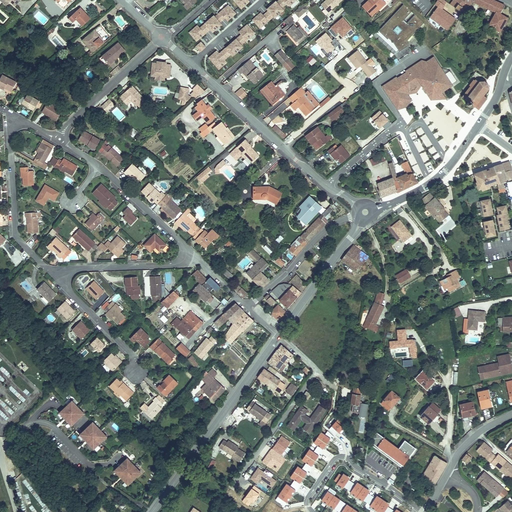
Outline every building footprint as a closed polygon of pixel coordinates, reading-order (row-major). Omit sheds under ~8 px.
[(12,0),(0,0),(0,6),(4,3),(6,5),(7,4),(13,9),(17,4),(12,0)] [(55,7),(61,12),(71,0),(50,0),(56,5),(55,7)] [(191,0),(181,0),(184,2),(182,3),(181,5),(185,9),(193,2),(191,0)] [(233,0),(233,1),(241,10),(249,3),(247,0),(233,0)] [(279,0),(277,3),(282,9),(287,5),(289,8),(297,0),(279,0)] [(341,0),(326,0),(320,5),(328,14),(331,11),(330,11),(335,6),(334,6),(334,4),(337,5),(341,0)] [(380,0),(366,0),(360,6),(369,16),(376,9),(374,7),(381,1),(380,0)] [(476,0),(452,0),(449,4),(453,7),(448,15),(449,15),(448,17),(457,23),(461,18),(458,16),(467,3),(470,5),(473,1),(475,2),(476,0)] [(504,6),(491,0),(482,0),(480,5),(494,13),(486,27),(498,34),(506,20),(498,15),(504,6)] [(381,1),(374,7),(376,9),(383,3),(381,1)] [(263,15),(261,12),(252,20),(260,30),(273,18),(274,20),(284,11),(282,9),(277,3),(263,15)] [(394,44),(399,51),(409,45),(407,42),(424,24),(415,15),(407,24),(404,21),(412,12),(404,4),(379,31),(387,40),(389,39),(394,44)] [(228,5),(214,17),(220,24),(225,20),(227,22),(236,14),(228,5)] [(308,10),(303,5),(295,13),(299,18),(308,10)] [(84,7),(78,13),(82,17),(88,12),(84,7)] [(78,12),(67,23),(76,33),(87,22),(82,17),(78,13),(78,12)] [(197,26),(189,33),(196,42),(209,32),(212,35),(222,26),(220,24),(214,17),(213,16),(200,28),(197,26)] [(293,21),(289,17),(283,22),(287,26),(292,22),(293,21)] [(342,18),(327,30),(334,37),(338,33),(345,41),(355,33),(342,18)] [(241,36),(236,40),(241,46),(256,34),(247,24),(238,33),(241,36)] [(287,26),(282,31),(284,34),(286,32),(295,43),(296,42),(302,36),(296,30),(293,26),(290,29),(287,26)] [(299,27),(296,30),(302,36),(296,42),(299,45),(308,37),(299,27)] [(78,44),(89,55),(96,48),(92,44),(97,40),(90,32),(78,44)] [(340,44),(335,38),(331,40),(325,33),(315,41),(317,43),(311,48),(317,55),(319,53),(324,59),(332,52),(331,50),(340,44)] [(236,40),(219,53),(216,51),(208,59),(219,71),(227,63),(225,61),(230,56),(232,58),(243,48),(241,46),(236,40)] [(201,41),(195,46),(200,53),(206,47),(201,41)] [(115,44),(97,60),(102,67),(105,64),(114,57),(116,59),(122,53),(115,44)] [(356,68),(359,66),(362,63),(364,65),(360,67),(367,76),(374,71),(365,60),(365,61),(356,50),(347,57),(356,68)] [(279,51),(273,56),(280,65),(287,59),(279,51)] [(310,56),(306,62),(312,66),(316,60),(310,56)] [(396,76),(382,85),(388,94),(390,93),(392,95),(390,96),(397,107),(405,105),(410,97),(407,93),(406,91),(420,82),(421,83),(430,98),(441,91),(452,83),(433,56),(426,60),(421,60),(406,69),(407,71),(397,78),(396,76)] [(114,57),(105,64),(107,66),(116,59),(114,57)] [(249,60),(237,70),(240,74),(242,73),(245,77),(247,76),(254,84),(263,76),(256,69),(253,70),(250,66),(252,64),(249,60)] [(154,62),(149,62),(148,72),(153,73),(152,75),(161,75),(165,76),(167,63),(162,63),(161,63),(161,64),(158,64),(158,63),(154,62)] [(0,74),(0,86),(1,85),(8,89),(12,81),(0,74)] [(268,81),(260,88),(272,103),(277,99),(279,96),(282,94),(275,84),(272,86),(268,81)] [(420,82),(406,91),(407,93),(417,92),(421,83),(420,82)] [(474,82),(461,98),(466,102),(465,105),(468,108),(472,107),(477,111),(490,95),(486,92),(487,90),(487,85),(485,84),(483,82),(478,83),(477,84),(474,82)] [(122,89),(115,95),(118,98),(120,97),(121,95),(123,98),(126,98),(133,105),(140,99),(127,84),(124,87),(125,88),(123,90),(122,89)] [(23,91),(17,101),(28,107),(31,101),(34,96),(27,92),(29,89),(23,85),(20,89),(23,91)] [(198,85),(189,93),(195,99),(204,91),(198,85)] [(184,93),(185,87),(178,86),(175,97),(179,98),(180,92),(184,93)] [(314,106),(302,92),(303,91),(298,86),(287,96),(291,101),(289,104),(293,109),(297,106),(305,114),(314,106)] [(241,101),(248,95),(241,88),(235,93),(241,101)] [(272,103),(260,88),(258,90),(270,104),(272,103)] [(318,102),(320,105),(327,99),(325,96),(318,102)] [(104,97),(97,104),(101,109),(109,102),(104,97)] [(201,110),(196,114),(201,119),(205,115),(210,121),(218,115),(211,107),(210,108),(209,108),(208,107),(208,106),(208,103),(203,98),(199,101),(201,104),(198,107),(201,110)] [(45,115),(51,118),(59,105),(47,99),(45,102),(42,100),(37,108),(46,113),(45,115)] [(111,111),(120,121),(125,117),(116,106),(111,111)] [(337,106),(326,114),(332,122),(337,118),(336,116),(341,112),(337,106)] [(380,129),(389,121),(379,110),(370,118),(380,129)] [(200,134),(198,135),(201,139),(209,132),(211,129),(215,126),(212,123),(206,129),(204,126),(198,131),(200,134)] [(215,126),(211,129),(216,137),(223,145),(230,139),(222,130),(224,129),(219,123),(215,126)] [(272,125),(269,128),(280,137),(282,134),(272,125)] [(316,126),(304,134),(309,143),(314,140),(317,145),(330,137),(327,132),(323,135),(316,126)] [(82,127),(77,134),(86,139),(86,141),(93,145),(94,144),(98,136),(82,127)] [(224,129),(222,130),(230,139),(233,137),(225,128),(224,129)] [(30,159),(30,160),(43,167),(46,162),(41,159),(51,142),(40,136),(34,147),(36,148),(35,150),(30,159)] [(223,145),(216,137),(213,139),(221,147),(223,145)] [(399,138),(396,140),(401,150),(404,148),(399,138)] [(252,162),(257,157),(248,148),(250,147),(251,146),(244,139),(236,147),(242,154),(241,155),(245,159),(247,157),(252,162)] [(335,143),(328,149),(334,157),(336,156),(341,161),(350,154),(341,143),(338,146),(335,143)] [(108,157),(115,162),(121,155),(108,144),(106,146),(103,144),(98,150),(101,153),(102,151),(109,156),(108,157)] [(236,147),(234,149),(241,155),(242,154),(236,147)] [(250,147),(248,148),(257,157),(259,155),(250,147)] [(30,159),(14,149),(14,151),(30,160),(30,159)] [(241,155),(234,149),(229,153),(235,160),(241,155)] [(55,165),(56,163),(63,167),(70,171),(75,163),(60,155),(59,157),(56,155),(52,163),(55,165)] [(370,159),(372,165),(381,161),(379,155),(370,159)] [(227,159),(234,166),(239,162),(237,160),(235,161),(230,156),(227,159)] [(391,159),(386,160),(392,177),(393,178),(397,176),(391,159)] [(497,165),(477,172),(480,181),(479,181),(482,188),(484,187),(485,190),(493,187),(492,185),(495,183),(500,182),(502,189),(503,193),(507,192),(510,191),(507,182),(511,180),(511,162),(511,160),(497,165)] [(131,175),(138,181),(147,171),(139,163),(136,166),(131,162),(123,170),(130,177),(131,175)] [(397,176),(393,178),(398,192),(418,182),(408,163),(402,166),(405,171),(397,176)] [(18,169),(20,169),(21,176),(21,183),(31,182),(30,168),(26,169),(25,165),(18,165),(18,169)] [(201,184),(210,176),(208,175),(212,171),(208,167),(196,178),(201,184)] [(393,178),(392,177),(377,182),(382,195),(397,190),(393,178)] [(42,182),(33,198),(41,203),(45,195),(52,198),(56,190),(42,182)] [(106,205),(109,208),(115,201),(111,197),(110,198),(107,196),(110,193),(98,182),(90,190),(98,197),(106,205)] [(159,191),(157,193),(146,182),(139,189),(143,194),(148,198),(146,199),(149,202),(151,200),(156,203),(158,201),(163,195),(159,191)] [(263,190),(263,187),(254,187),(254,199),(262,198),(263,199),(264,199),(265,199),(267,198),(276,203),(281,193),(270,187),(268,190),(263,190)] [(163,195),(158,201),(162,205),(159,208),(167,216),(168,214),(171,218),(179,210),(168,200),(172,195),(168,191),(163,195)] [(428,191),(419,200),(425,205),(424,206),(436,217),(437,216),(442,221),(450,211),(445,207),(446,206),(435,195),(434,196),(429,191),(428,191)] [(106,205),(98,197),(95,200),(104,208),(106,205)] [(305,210),(301,215),(300,214),(299,215),(298,216),(298,217),(299,218),(300,218),(301,218),(302,219),(306,223),(319,209),(314,205),(316,203),(315,201),(313,198),(311,198),(309,197),(300,206),(305,210)] [(493,199),(484,200),(486,208),(494,206),(494,204),(495,204),(495,202),(493,202),(493,199)] [(509,205),(500,207),(501,209),(500,209),(500,211),(501,211),(502,214),(509,213),(511,213),(509,205)] [(124,214),(121,216),(129,224),(134,219),(135,220),(135,219),(129,213),(127,211),(128,209),(125,206),(121,211),(124,214)] [(494,206),(486,208),(487,216),(492,215),(496,214),(495,210),(496,210),(496,208),(495,208),(494,206)] [(177,225),(178,223),(184,230),(189,234),(196,227),(192,223),(197,218),(189,211),(186,208),(173,222),(177,225)] [(37,230),(36,210),(24,211),(25,216),(26,215),(27,231),(37,230)] [(87,217),(82,221),(89,228),(101,216),(96,211),(93,214),(91,212),(87,217)] [(511,226),(509,213),(500,215),(499,215),(500,217),(501,217),(502,222),(501,223),(501,224),(502,224),(504,230),(511,227),(511,226)] [(401,217),(392,224),(404,240),(413,233),(402,218),(401,217)] [(496,220),(487,222),(489,229),(497,227),(497,225),(498,225),(498,223),(496,224),(496,220)] [(301,237),(290,250),(297,256),(308,243),(320,231),(313,224),(301,237)] [(77,227),(70,234),(86,250),(93,243),(77,227)] [(497,228),(489,229),(490,237),(499,235),(498,231),(499,231),(499,229),(498,229),(497,228)] [(202,233),(199,229),(191,238),(195,241),(202,233)] [(198,244),(204,249),(213,240),(215,241),(218,238),(210,230),(206,235),(203,232),(202,233),(195,241),(194,241),(198,244)] [(153,234),(142,246),(149,252),(153,247),(155,245),(159,250),(164,245),(153,234)] [(104,247),(106,246),(113,253),(118,247),(123,243),(115,235),(108,242),(106,239),(101,244),(99,241),(98,242),(95,245),(98,248),(99,246),(102,250),(104,247)] [(55,238),(48,246),(53,251),(58,255),(56,257),(59,260),(61,258),(69,250),(55,238)] [(93,243),(86,250),(89,254),(89,251),(95,245),(93,243)] [(106,246),(104,247),(115,257),(121,250),(118,247),(113,253),(106,246)] [(353,247),(343,262),(358,273),(367,261),(371,264),(373,262),(368,259),(369,258),(353,247)] [(71,252),(69,250),(61,258),(64,261),(71,252)] [(18,251),(9,256),(15,266),(24,261),(18,251)] [(264,254),(263,253),(249,268),(264,282),(271,273),(262,265),(270,257),(267,256),(265,254),(264,254)] [(225,269),(222,272),(230,280),(234,276),(225,269)] [(406,269),(394,275),(400,284),(411,278),(406,269)] [(461,278),(457,270),(453,272),(454,274),(452,276),(444,280),(446,284),(448,283),(450,288),(451,287),(453,286),(454,290),(464,285),(461,278)] [(201,274),(198,271),(192,276),(195,280),(201,274)] [(204,276),(201,274),(195,280),(198,282),(204,276)] [(419,274),(408,280),(410,284),(421,277),(419,274)] [(208,281),(204,276),(198,282),(201,285),(203,286),(208,281)] [(138,277),(125,279),(126,288),(129,288),(130,296),(141,295),(140,286),(139,286),(138,277)] [(161,277),(152,278),(153,296),(154,296),(161,296),(162,296),(162,293),(161,285),(161,277)] [(296,277),(291,284),(302,289),(306,285),(296,277)] [(57,294),(44,282),(37,289),(43,296),(49,302),(57,294)] [(284,300),(290,305),(303,290),(291,284),(288,282),(282,283),(280,284),(275,289),(275,290),(276,291),(278,294),(284,300)] [(93,283),(86,289),(97,300),(105,293),(96,284),(95,285),(93,283)] [(203,286),(201,285),(194,292),(206,303),(213,296),(203,286)] [(240,285),(236,289),(246,297),(249,293),(240,285)] [(235,299),(227,293),(223,297),(230,304),(233,300),(235,299)] [(162,304),(167,308),(175,299),(170,295),(162,304)] [(47,304),(49,302),(43,296),(41,298),(47,304)] [(230,304),(223,297),(219,301),(226,307),(230,304)] [(264,298),(261,304),(270,309),(273,304),(264,298)] [(78,314),(65,301),(57,308),(70,321),(78,314)] [(113,303),(105,311),(108,314),(114,319),(119,325),(127,318),(122,313),(125,310),(121,306),(120,308),(117,305),(116,306),(113,303)] [(237,312),(242,308),(238,304),(237,303),(232,307),(237,312)] [(380,305),(369,329),(373,331),(373,330),(379,333),(390,309),(380,305)] [(288,313),(277,306),(272,313),(272,317),(272,318),(276,321),(283,321),(288,313)] [(237,312),(232,307),(228,312),(233,317),(237,312)] [(237,312),(233,317),(239,322),(233,331),(224,341),(230,347),(256,320),(242,308),(237,312)] [(188,323),(180,316),(177,319),(179,321),(178,323),(192,337),(197,332),(207,322),(195,310),(186,319),(189,322),(188,323)] [(490,312),(474,311),(472,330),(482,331),(483,321),(489,322),(490,312)] [(226,313),(218,322),(226,330),(235,321),(226,313)] [(164,324),(168,320),(163,315),(159,319),(164,324)] [(86,329),(80,323),(73,330),(83,339),(91,331),(87,327),(86,329)] [(142,329),(132,339),(135,343),(138,341),(141,341),(144,343),(142,345),(146,348),(151,342),(148,339),(151,337),(142,329)] [(208,340),(205,338),(192,352),(201,360),(217,342),(211,336),(208,340)] [(98,337),(91,344),(99,352),(106,346),(98,337)] [(179,357),(160,339),(151,347),(156,352),(156,351),(163,357),(165,356),(173,363),(179,357)] [(359,356),(364,358),(367,343),(362,342),(359,356)] [(176,349),(185,358),(191,352),(181,343),(176,349)] [(282,345),(269,363),(281,373),(295,355),(282,345)] [(511,371),(511,352),(502,355),(504,361),(497,363),(497,364),(496,364),(496,363),(483,367),(487,379),(511,371)] [(112,354),(101,365),(111,374),(123,363),(120,360),(119,361),(115,357),(112,354)] [(165,356),(163,357),(171,365),(173,363),(165,356)] [(196,370),(200,366),(191,356),(187,359),(196,370)] [(304,369),(310,374),(313,371),(307,366),(304,369)] [(264,369),(258,378),(282,394),(287,386),(282,382),(264,369)] [(440,384),(442,382),(429,369),(421,378),(432,389),(439,382),(440,384)] [(218,378),(215,374),(205,384),(208,387),(204,391),(215,404),(230,391),(218,378)] [(391,381),(394,383),(400,377),(397,374),(391,381)] [(160,389),(169,398),(181,384),(172,376),(167,381),(169,382),(165,387),(163,386),(160,389)] [(119,380),(111,388),(117,393),(118,392),(122,397),(125,400),(133,392),(125,384),(124,385),(121,383),(119,380)] [(292,396),(297,387),(290,383),(285,392),(292,396)] [(356,393),(354,404),(356,404),(354,412),(362,414),(361,416),(368,418),(371,406),(365,404),(365,402),(363,402),(365,395),(364,395),(365,389),(359,387),(358,394),(356,393)] [(497,402),(494,389),(483,392),(487,408),(493,406),(492,404),(497,402)] [(397,391),(389,401),(398,408),(406,398),(397,391)] [(133,392),(125,400),(128,402),(135,395),(133,392)] [(156,401),(157,403),(151,409),(147,413),(155,420),(165,409),(163,408),(166,405),(165,404),(168,401),(162,396),(160,399),(159,398),(156,401)] [(63,409),(67,415),(72,410),(74,412),(69,417),(74,422),(87,410),(75,398),(63,409)] [(248,408),(251,410),(256,403),(252,401),(248,408)] [(256,403),(251,410),(260,417),(265,409),(256,403)] [(438,403),(426,417),(435,424),(447,410),(438,403)] [(303,428),(309,433),(327,410),(321,406),(313,417),(307,412),(310,408),(304,404),(292,420),(297,424),(301,419),(307,423),(303,428)] [(478,404),(466,407),(470,419),(481,415),(478,404)] [(344,424),(339,418),(329,429),(335,435),(338,432),(340,434),(345,429),(342,427),(344,424)] [(96,419),(83,431),(89,438),(93,433),(95,435),(90,440),(96,446),(109,434),(103,427),(96,419)] [(117,432),(120,428),(115,423),(112,427),(117,432)] [(287,484),(276,500),(282,505),(285,501),(287,503),(295,490),(297,491),(302,484),(300,483),(307,473),(308,474),(313,467),(312,466),(319,456),(320,457),(325,450),(324,449),(330,439),(332,440),(334,437),(328,431),(326,435),(321,432),(314,443),(318,446),(314,452),(310,449),(302,460),(307,463),(302,469),(298,466),(291,477),(295,480),(290,486),(287,484)] [(382,437),(377,433),(374,437),(372,443),(373,444),(402,465),(403,466),(415,451),(410,448),(412,446),(405,441),(399,449),(398,451),(381,438),(382,437)] [(281,436),(272,449),(281,455),(290,443),(281,436)] [(381,438),(398,451),(399,449),(382,437),(381,438)] [(221,445),(225,448),(228,444),(231,446),(229,448),(229,451),(234,454),(233,455),(241,460),(247,452),(239,447),(240,445),(230,438),(229,440),(225,438),(221,445)] [(484,442),(476,450),(488,460),(493,454),(490,452),(493,449),(484,442)] [(372,445),(401,467),(402,465),(373,444),(372,445)] [(488,460),(500,470),(507,462),(498,454),(496,457),(493,454),(488,460)] [(445,462),(434,455),(422,475),(433,482),(445,462)] [(130,456),(116,468),(122,474),(127,470),(129,472),(124,476),(130,483),(143,471),(130,456)] [(466,458),(462,463),(470,467),(473,461),(466,458)] [(500,470),(511,480),(511,479),(511,466),(507,462),(500,470)] [(276,481),(258,468),(251,478),(257,483),(260,478),(272,487),(276,481)] [(410,468),(405,475),(416,482),(421,476),(410,468)] [(482,477),(485,481),(493,472),(489,469),(482,477)] [(348,491),(361,500),(361,498),(368,503),(368,505),(378,511),(381,511),(401,511),(399,511),(397,511),(395,511),(385,505),(387,502),(379,497),(378,500),(375,498),(368,493),(366,491),(368,489),(360,484),(358,486),(356,484),(346,478),(344,477),(345,475),(341,472),(340,474),(337,472),(332,479),(335,481),(334,482),(341,487),(342,485),(349,490),(348,491)] [(493,472),(485,481),(502,495),(509,486),(493,472)] [(336,492),(330,488),(321,500),(334,509),(336,507),(342,511),(341,511),(357,511),(334,496),(336,492)] [(425,505),(429,497),(421,493),(417,501),(425,505)] [(511,498),(502,507),(506,511),(508,509),(510,511),(511,510),(511,498)]
